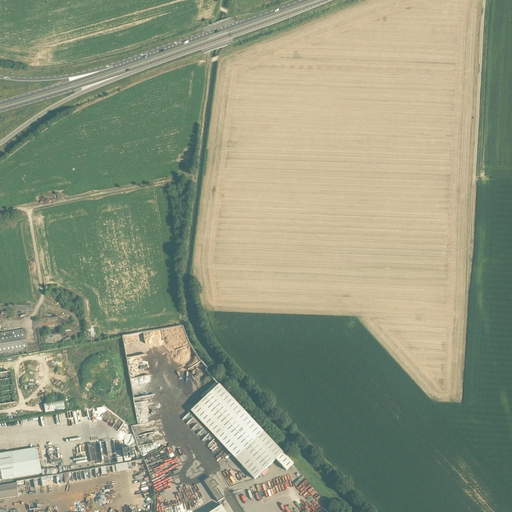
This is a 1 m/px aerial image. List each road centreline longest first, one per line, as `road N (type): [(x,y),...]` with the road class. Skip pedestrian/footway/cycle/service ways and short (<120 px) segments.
road 1 (track): [(462,405),(485,0)]
road 2 (primary): [(306,0),(114,68)]
road 3 (primary): [(142,64),(326,0)]
road 4 (track): [(29,209),(198,176)]
road 5 (primary): [(0,144),(51,108),(142,64)]
road 6 (track): [(219,57),(371,0)]
road 7 (primary): [(0,110),(142,64)]
